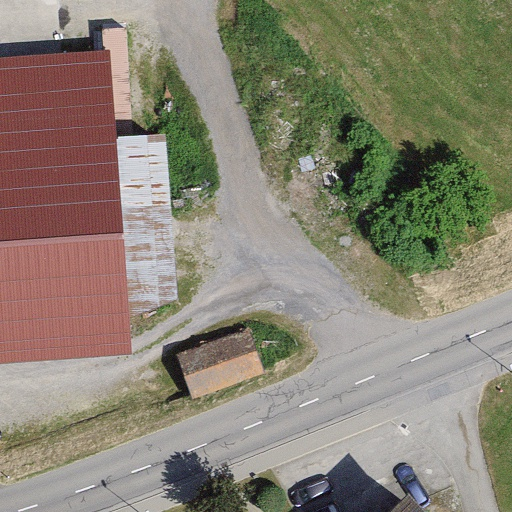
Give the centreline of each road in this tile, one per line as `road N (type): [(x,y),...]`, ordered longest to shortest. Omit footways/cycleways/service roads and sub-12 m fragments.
road 1 (residential): [(0,389),(128,375),(271,281),(335,309),(395,376)]
road 2 (unclassified): [(20,511),(146,476),(395,376)]
road 3 (residential): [(395,376),(475,511)]
road 4 (unclassified): [(395,376),(511,328)]
